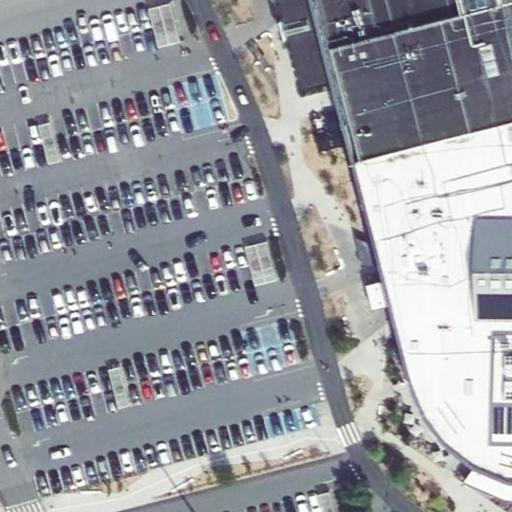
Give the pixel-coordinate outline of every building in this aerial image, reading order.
[(175,0),(169,0),(150,5),(162,50),(187,44),(175,0)] [(371,188),(372,192),(390,271),(393,284),(396,297),(415,378),(425,403),(436,424),(450,442),(469,462),(489,472),(511,477),(511,0),(290,0),(314,90),(344,82),(347,95),(359,143),(362,154),(365,163),(371,188)] [(60,160),(50,120),(39,123),(49,163),(60,160)] [(267,238),(257,240),(268,286),(279,283),(267,238)] [(267,283),(257,243),(246,246),(256,286),(267,283)] [(133,406),(123,366),(111,369),(121,409),(133,406)] [(335,511),(329,489),(319,492),(323,511),(335,511)]
